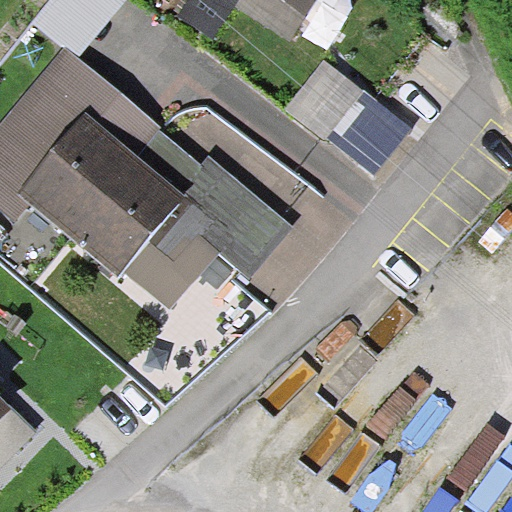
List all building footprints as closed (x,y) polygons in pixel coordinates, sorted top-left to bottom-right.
[(53,0),(43,17),(91,49),(124,0),(53,0)] [(231,0),(189,0),(181,13),(212,37),(235,2),(231,0)] [(320,0),(282,0),(310,17),(320,0)] [(0,134),(0,217),(13,228),(31,207),(116,278),(123,270),(172,311),(218,255),(250,282),(295,229),(210,159),(201,169),(66,56),(0,134)] [(377,176),(412,130),(324,63),(283,115),(323,145),(328,139),(377,176)] [(0,430),(15,415),(0,400),(0,391),(8,382),(0,374),(0,430)] [(320,511),(355,482),(299,419),(209,498),(221,511),(320,511)]
